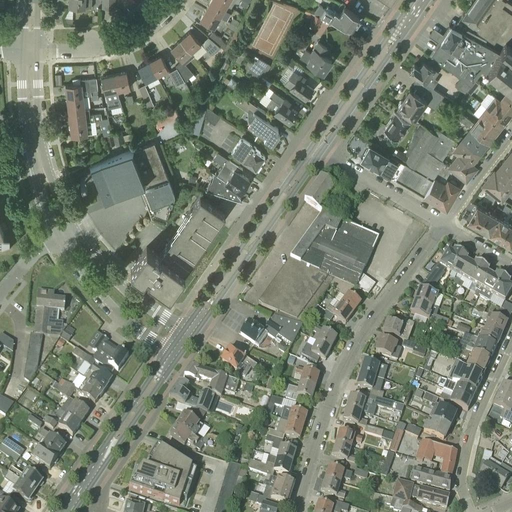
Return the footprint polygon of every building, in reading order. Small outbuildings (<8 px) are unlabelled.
[(91,0),(68,0),(69,7),(85,8),(91,8),(91,0)] [(102,0),(102,9),(114,9),(114,0),(102,0)] [(220,17),(225,20),(230,13),(224,10),(227,6),(216,0),(211,0),(206,9),(220,17)] [(511,49),(506,44),(499,53),(487,71),(510,88),(511,89),(511,0),(471,0),(463,13),(491,35),(511,4),(511,49)] [(332,9),(332,10),(327,6),(325,9),(319,5),(313,14),(321,17),(322,17),(352,28),(355,24),(356,25),(360,20),(358,19),(359,18),(344,7),(339,15),(335,12),(336,11),(332,9)] [(200,20),(214,28),(220,17),(206,9),(200,20)] [(321,17),(313,14),(303,10),(302,15),(311,19),(309,25),(317,28),(321,17)] [(488,47),(461,33),(451,27),(444,37),(441,35),(438,40),(441,42),(431,57),(439,62),(460,78),(471,85),(481,71),(486,74),(487,71),(499,53),(488,47)] [(181,40),(191,51),(201,44),(190,31),(181,40)] [(219,45),(223,41),(213,32),(209,37),(219,45)] [(193,73),(192,71),(185,64),(194,56),(195,57),(196,57),(192,52),(191,51),(181,40),(171,49),(181,60),(175,66),(176,68),(177,68),(184,81),(193,73)] [(332,60),(322,54),(327,48),(319,42),(311,52),(307,49),(301,58),(323,73),(332,60)] [(274,58),(279,62),(289,69),(292,71),(284,83),(306,98),(313,88),(303,81),(305,78),(293,70),(291,69),(295,64),(277,52),(274,58)] [(149,62),(157,76),(168,70),(161,56),(149,62)] [(255,61),(246,72),(257,80),(261,74),(263,76),(271,65),(258,58),(256,61),(255,61)] [(434,78),(438,72),(423,61),(419,67),(414,64),(409,71),(418,78),(433,88),(438,80),(434,78)] [(145,82),(157,76),(149,62),(138,68),(145,82)] [(184,81),(177,68),(176,68),(169,72),(171,77),(167,79),(171,86),(175,83),(177,86),(184,81)] [(126,72),(113,75),(117,91),(130,88),(126,72)] [(118,98),(117,91),(113,75),(101,78),(108,108),(122,105),(119,98),(118,98)] [(81,84),(65,85),(67,98),(83,96),(91,96),(91,95),(98,95),(96,78),(80,80),(81,84)] [(414,118),(425,103),(434,109),(444,95),(433,88),(418,78),(414,84),(414,86),(416,88),(412,94),(408,92),(402,101),(400,101),(398,104),(398,106),(397,108),(414,118)] [(465,93),(471,85),(460,78),(455,86),(465,93)] [(233,88),(237,82),(231,79),(228,84),(233,88)] [(145,85),(139,87),(149,110),(154,108),(145,85)] [(511,89),(510,88),(500,101),(511,110),(511,89)] [(290,120),(291,121),(294,117),(293,116),(297,110),(288,105),(290,102),(273,91),(269,97),(272,99),(267,106),(289,122),(290,120)] [(465,105),(472,96),(467,92),(460,101),(465,105)] [(488,93),(481,101),(486,105),(493,97),(488,93)] [(249,123),(250,124),(249,124),(255,128),(252,132),(264,140),(272,146),(280,135),(275,132),(278,129),(266,120),(269,115),(257,106),(257,107),(240,95),(235,103),(247,112),(249,108),(253,111),(248,119),(248,121),(249,123)] [(68,111),(84,109),(83,96),(67,98),(68,111)] [(511,110),(500,101),(495,97),(494,98),(487,107),(504,121),(511,111),(511,110)] [(151,117),(156,127),(177,116),(173,107),(151,117)] [(203,117),(206,109),(199,107),(197,116),(203,117)] [(220,116),(206,107),(203,117),(214,125),(220,116)] [(496,132),(504,121),(487,107),(479,118),(496,132)] [(102,120),(101,114),(93,115),(93,114),(90,115),(89,108),(84,109),(68,111),(70,124),(91,121),(93,121),(102,120)] [(397,140),(409,122),(397,113),(384,131),(397,140)] [(455,117),(470,128),(488,142),(496,132),(479,118),(474,123),(463,114),(461,117),(457,114),(455,117)] [(71,136),(87,134),(93,133),(91,121),(70,124),(71,136)] [(407,186),(437,135),(419,123),(414,131),(407,155),(404,164),(400,161),(391,177),(407,186)] [(201,126),(194,124),(192,132),(198,134),(199,134),(201,126)] [(462,139),(480,152),(488,142),(470,128),(462,139)] [(113,133),(116,144),(127,141),(123,130),(113,133)] [(437,135),(407,186),(424,196),(434,177),(443,161),(442,160),(446,153),(450,147),(454,140),(441,131),(438,136),(437,135)] [(112,135),(106,136),(108,146),(114,145),(112,135)] [(241,138),(231,153),(255,170),(265,157),(259,153),(260,150),(254,146),(252,148),(251,147),(252,145),(241,138)] [(471,163),(480,152),(462,139),(454,149),(455,150),(458,153),(471,163)] [(134,150),(89,168),(89,169),(92,168),(104,199),(102,200),(102,201),(139,186),(151,217),(166,221),(174,194),(154,142),(134,150)] [(361,159),(374,167),(391,177),(400,161),(393,157),(392,156),(390,158),(369,146),(361,159)] [(455,150),(454,149),(450,147),(446,153),(451,157),(455,150)] [(398,150),(393,157),(400,161),(404,164),(407,155),(398,150)] [(466,180),(476,167),(471,163),(458,153),(449,166),(466,180)] [(511,174),(511,156),(509,154),(500,165),(511,174)] [(228,159),(216,175),(214,185),(211,184),(209,191),(248,204),(248,203),(238,200),(240,198),(239,196),(237,194),(239,192),(240,192),(241,192),(242,193),(246,188),(244,187),(249,180),(240,173),(242,169),(228,159)] [(511,174),(500,165),(496,171),(494,170),(491,174),(510,189),(511,190),(511,174)] [(510,189),(491,174),(482,184),(489,190),(497,196),(501,199),(502,198),(507,202),(510,198),(505,194),(510,189)] [(446,184),(434,177),(424,196),(438,204),(448,185),(446,184)] [(340,213),(345,214),(353,200),(320,178),(310,193),(330,207),(332,209),(337,212),(340,213)] [(448,185),(438,204),(446,209),(459,187),(448,180),(446,184),(448,185)] [(493,202),(497,196),(489,190),(484,195),(493,202)] [(304,201),(322,214),(328,216),(332,209),(330,207),(310,193),(304,201)] [(149,273),(147,277),(169,293),(225,215),(200,197),(191,209),(192,209),(159,256),(146,247),(130,270),(143,279),(147,272),(149,273)] [(353,200),(345,214),(350,217),(357,203),(353,200)] [(467,221),(478,228),(488,211),(476,204),(476,205),(470,202),(463,212),(470,216),(467,221)] [(488,211),(478,228),(489,234),(506,205),(505,205),(503,209),(497,206),(492,214),(488,211)] [(508,212),(511,208),(506,205),(489,234),(499,240),(509,224),(503,220),(505,217),(504,216),(506,211),(508,212)] [(353,289),(354,288),(368,295),(375,285),(362,275),(378,238),(323,214),(290,260),(293,261),(261,306),(270,310),(276,312),(274,316),(277,318),(303,325),(312,312),(316,306),(330,285),(334,280),(353,289)] [(0,221),(0,253),(9,250),(2,230),(7,228),(5,220),(0,221)] [(511,242),(511,225),(509,224),(499,240),(510,246),(511,242)] [(421,286),(431,290),(445,274),(443,273),(446,269),(450,272),(461,255),(454,251),(452,253),(448,251),(439,265),(437,264),(421,286)] [(461,255),(450,272),(457,276),(452,284),(456,286),(459,281),(461,278),(469,264),(467,262),(468,259),(461,255)] [(461,278),(472,284),(482,267),(475,263),(473,266),(469,264),(461,278)] [(477,291),(474,296),(477,298),(490,276),(488,274),(489,271),(482,267),(472,284),(476,287),(475,290),(477,291)] [(472,307),(473,307),(479,297),(489,303),(493,296),(503,279),(496,275),(494,278),(490,276),(477,298),(472,307)] [(503,279),(493,296),(504,302),(505,303),(511,290),(511,288),(509,286),(510,283),(503,279)] [(341,306),(353,314),(360,304),(349,295),(353,289),(334,280),(330,285),(340,292),(338,295),(345,300),(341,306)] [(415,302),(427,307),(430,299),(434,301),(436,295),(420,289),(417,295),(416,296),(415,299),(415,300),(415,302)] [(43,336),(60,338),(65,330),(62,329),(63,323),(56,322),(57,312),(63,312),(64,301),(55,300),(55,294),(38,293),(34,335),(43,336)] [(473,296),(468,305),(472,307),(477,298),(474,296),(473,296)] [(345,325),(353,314),(341,306),(336,302),(332,308),(329,307),(325,312),(316,306),(312,312),(328,322),(333,316),(345,325)] [(436,317),(438,311),(427,307),(415,302),(414,303),(413,304),(412,307),(412,308),(410,314),(414,316),(426,321),(428,321),(446,328),(448,322),(436,317)] [(501,307),(495,319),(507,323),(511,314),(511,306),(505,303),(504,302),(501,307)] [(479,318),(481,313),(476,311),(473,310),(471,314),(479,318)] [(488,316),(486,315),(484,320),(486,321),(486,322),(488,323),(485,329),(501,336),(502,334),(503,334),(505,330),(504,329),(507,323),(495,319),(488,316)] [(275,340),(277,336),(292,346),(303,325),(277,318),(274,316),(274,317),(271,321),(270,320),(265,328),(263,332),(249,322),(240,335),(258,347),(267,335),(275,340)] [(424,326),(426,321),(414,316),(411,324),(413,324),(413,322),(424,326)] [(382,334),(397,339),(404,321),(397,318),(395,326),(386,322),(382,334)] [(456,330),(468,335),(470,330),(458,325),(456,330)] [(313,340),(317,342),(331,350),(337,338),(315,327),(313,332),(316,334),(313,340)] [(501,337),(501,336),(485,329),(482,336),(476,334),(474,339),(478,340),(478,341),(496,348),(499,342),(500,341),(501,338),(501,337)] [(73,336),(65,330),(60,338),(68,344),(73,336)] [(447,345),(456,349),(490,361),(496,348),(478,341),(478,340),(474,339),(464,335),(461,342),(450,338),(440,334),(437,341),(447,345)] [(11,342),(1,335),(0,335),(0,345),(6,350),(11,342)] [(92,351),(103,358),(100,365),(111,373),(114,369),(117,372),(118,372),(117,371),(127,357),(128,357),(118,350),(117,351),(115,349),(114,350),(106,345),(108,341),(102,337),(92,351)] [(375,353),(390,359),(397,361),(401,350),(396,347),(397,345),(380,339),(375,353)] [(65,344),(60,340),(56,345),(61,349),(65,344)] [(324,361),(331,350),(317,342),(313,349),(306,346),(301,355),(316,364),(319,359),(324,361)] [(401,348),(424,356),(426,350),(406,343),(404,342),(401,348)] [(278,350),(283,354),(286,349),(279,344),(277,347),(278,350)] [(91,368),(95,362),(91,360),(75,349),(72,354),(83,362),(91,368)] [(456,355),(466,359),(463,366),(484,374),(490,361),(456,349),(455,352),(458,353),(456,355)] [(222,361),(222,362),(221,363),(237,374),(238,372),(242,376),(247,369),(241,364),(242,363),(253,371),(256,367),(245,359),(247,357),(240,353),(238,356),(230,350),(226,355),(224,356),(222,359),(222,360),(222,361)] [(297,366),(296,368),(294,373),(302,376),(300,384),(315,388),(319,375),(304,371),(307,363),(296,358),(295,360),(293,364),(297,366)] [(458,377),(451,374),(456,362),(451,360),(447,359),(439,378),(445,381),(458,386),(475,394),(484,374),(463,366),(458,377)] [(383,381),(385,373),(387,368),(364,361),(360,374),(382,380),(383,381)] [(227,378),(191,367),(183,377),(184,378),(185,377),(197,381),(198,378),(211,383),(208,394),(212,396),(220,398),(222,391),(234,395),(238,382),(227,378)] [(88,371),(83,378),(103,393),(108,386),(107,386),(111,380),(94,369),(91,373),(88,371)] [(23,379),(28,383),(29,383),(37,372),(25,370),(23,379)] [(379,394),(381,388),(383,381),(382,380),(360,374),(356,387),(371,391),(369,396),(381,400),(383,395),(379,394)] [(103,393),(83,378),(79,385),(82,387),(78,393),(95,404),(99,399),(103,393)] [(275,382),(269,380),(265,391),(272,393),(275,382)] [(475,394),(458,386),(445,381),(443,385),(445,386),(443,390),(443,391),(471,403),(475,394)] [(52,382),(49,387),(68,400),(72,395),(61,388),(52,382)] [(72,395),(75,390),(65,382),(61,388),(72,395)] [(192,409),(192,410),(205,414),(212,396),(208,394),(202,392),(199,401),(189,398),(184,396),(188,387),(179,384),(168,399),(184,407),(192,409)] [(246,384),(243,391),(250,394),(253,386),(246,384)] [(286,399),(296,402),(298,397),(311,401),(315,388),(300,384),(298,391),(290,388),(288,394),(286,399)] [(497,395),(511,402),(511,389),(502,385),(497,395)] [(420,399),(423,392),(417,390),(414,397),(420,399)] [(438,399),(467,412),(471,403),(443,391),(441,394),(438,399)] [(435,407),(438,400),(425,394),(422,401),(435,407)] [(493,403),(492,406),(503,411),(499,418),(511,424),(511,414),(510,414),(511,410),(511,402),(497,395),(495,399),(494,400),(494,403),(493,403)] [(346,409),(362,414),(364,406),(371,409),(373,404),(390,409),(392,403),(381,400),(369,396),(368,402),(350,396),(346,409)] [(271,397),(268,404),(265,414),(266,414),(266,415),(271,417),(274,405),(281,408),(284,401),(271,397)] [(0,398),(0,413),(6,417),(14,405),(0,398)] [(89,413),(74,403),(66,415),(80,425),(89,413)] [(440,407),(434,421),(449,428),(455,414),(440,407)] [(284,408),(280,420),(303,428),(307,415),(284,408)] [(359,421),(362,414),(346,409),(342,421),(365,428),(367,423),(359,421)] [(176,427),(200,444),(202,436),(200,435),(199,437),(197,435),(202,428),(192,421),(194,419),(201,421),(205,414),(192,410),(187,417),(184,415),(184,416),(181,416),(179,419),(180,421),(176,427)] [(55,417),(62,421),(58,427),(72,437),(80,425),(66,415),(59,411),(55,417)] [(39,420),(44,424),(53,430),(56,425),(42,415),(39,420)] [(44,424),(39,420),(32,416),(28,421),(40,429),(44,424)] [(266,436),(282,441),(284,436),(299,440),(303,428),(280,420),(276,433),(274,433),(274,432),(268,430),(266,436)] [(443,441),(449,428),(434,421),(431,426),(427,424),(423,432),(443,441)] [(396,430),(395,432),(402,435),(403,433),(402,433),(405,426),(399,423),(396,430)] [(418,438),(421,431),(408,425),(405,433),(418,438)] [(203,446),(201,444),(200,444),(176,427),(173,432),(171,432),(169,434),(170,435),(169,437),(184,447),(187,442),(200,451),(203,446)] [(42,439),(38,445),(58,458),(58,457),(59,458),(63,453),(62,452),(65,447),(64,446),(62,444),(61,444),(41,430),(37,436),(42,439)] [(370,430),(368,435),(381,439),(383,434),(370,430)] [(339,432),(335,444),(351,449),(353,442),(361,444),(362,439),(339,432)] [(383,432),(383,434),(381,439),(391,443),(394,435),(383,432)] [(395,454),(402,435),(395,432),(394,435),(391,443),(388,451),(395,454)] [(201,444),(203,446),(206,447),(209,438),(204,437),(202,436),(200,444),(201,444)] [(296,451),(280,447),(282,441),(266,436),(265,442),(273,445),(271,449),(279,452),(277,459),(292,464),(296,451)] [(2,445),(20,458),(24,452),(6,440),(2,445)] [(442,475),(450,477),(453,468),(456,452),(445,449),(423,442),(416,462),(421,463),(422,461),(429,464),(430,460),(433,453),(443,457),(442,460),(445,460),(442,475)] [(349,457),(351,449),(335,444),(332,457),(355,464),(356,459),(349,457)] [(0,452),(16,464),(20,458),(2,445),(0,447),(0,452)] [(46,467),(45,468),(48,470),(48,469),(50,470),(53,465),(55,465),(57,462),(57,460),(58,458),(38,445),(30,457),(46,467)] [(186,501),(192,484),(196,472),(157,447),(148,461),(153,463),(148,471),(143,470),(140,474),(135,472),(135,473),(139,474),(137,482),(132,480),(129,489),(179,506),(181,499),(186,501)] [(504,461),(508,455),(502,451),(498,457),(504,461)] [(501,466),(490,459),(492,454),(484,452),(480,469),(482,471),(478,477),(489,484),(497,471),(501,466)] [(386,478),(394,455),(388,453),(380,476),(386,478)] [(267,464),(266,467),(250,462),(247,470),(270,477),(272,478),(274,472),(288,477),(292,464),(277,459),(274,467),(267,464)] [(241,468),(247,470),(250,462),(242,460),(240,467),(241,468)] [(226,511),(234,489),(237,478),(241,468),(240,467),(229,464),(214,511),(226,511)] [(247,470),(241,468),(237,478),(243,480),(244,480),(247,470)] [(328,468),(325,480),(340,485),(342,477),(350,480),(351,475),(328,468)] [(450,479),(436,475),(434,474),(414,468),(411,481),(439,490),(449,493),(450,479)] [(12,469),(8,474),(35,492),(38,487),(41,487),(42,485),(41,482),(42,482),(27,473),(24,477),(12,469)] [(27,503),(27,502),(30,503),(32,500),(31,498),(35,492),(8,474),(3,470),(1,472),(3,477),(5,479),(17,488),(13,493),(27,503)] [(366,480),(368,474),(355,470),(354,477),(366,480)] [(511,480),(508,478),(497,471),(489,484),(500,491),(504,484),(507,486),(508,486),(510,489),(511,487),(511,480)] [(294,485),(272,478),(270,477),(268,482),(265,481),(263,487),(266,487),(291,496),(294,485)] [(239,491),(243,480),(237,478),(234,489),(239,491)] [(338,492),(340,485),(325,480),(321,493),(344,500),(345,494),(338,492)] [(449,497),(434,493),(434,494),(418,489),(413,487),(413,485),(396,481),(392,499),(403,503),(401,509),(409,511),(420,511),(421,510),(407,505),(409,498),(416,500),(416,501),(446,509),(449,497)] [(291,496),(266,487),(262,498),(279,504),(287,506),(291,496)] [(0,511),(16,511),(1,501),(4,496),(0,493),(0,511)] [(409,511),(401,509),(403,503),(392,499),(384,497),(373,494),(372,501),(390,506),(389,508),(393,509),(392,511),(396,511),(409,511)] [(256,504),(262,506),(260,511),(276,511),(279,504),(262,498),(251,495),(248,502),(255,505),(256,504)] [(137,507),(139,499),(129,496),(126,506),(125,505),(124,510),(123,511),(148,511),(150,507),(144,505),(143,508),(137,507)] [(339,511),(340,511),(341,511),(346,511),(349,507),(342,505),(337,503),(334,502),(332,508),(318,503),(314,511),(339,511)]
